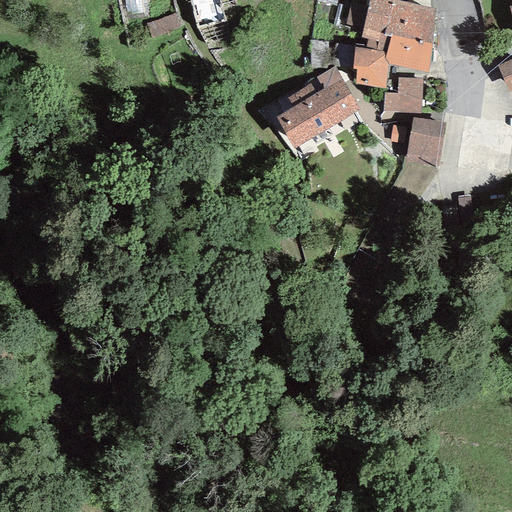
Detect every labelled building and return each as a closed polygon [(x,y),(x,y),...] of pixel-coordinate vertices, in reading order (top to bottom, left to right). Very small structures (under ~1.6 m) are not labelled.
[(428,68),(435,5),(414,0),(367,0),(367,3),(362,25),(360,34),(375,37),(373,44),(337,42),(335,64),(356,66),(354,79),(385,83),(388,60),(428,68)] [(362,25),(367,3),(352,0),(350,0),(346,22),(362,25)] [(178,26),(173,13),(147,24),(152,37),(178,26)] [(511,58),(498,64),(508,88),(511,86),(511,58)] [(358,107),(335,68),(286,95),(291,104),(277,112),(294,143),(358,107)] [(421,110),(422,78),(398,77),(398,91),(383,91),(383,109),(421,110)] [(443,121),(413,116),(405,160),(436,165),(443,121)]
